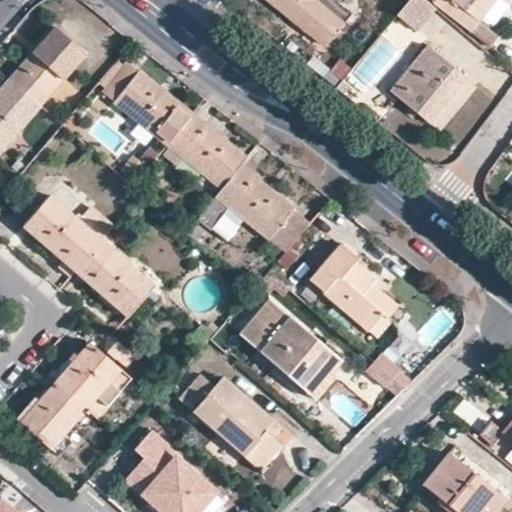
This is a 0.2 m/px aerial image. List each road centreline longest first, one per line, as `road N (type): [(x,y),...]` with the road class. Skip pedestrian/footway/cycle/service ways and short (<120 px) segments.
road 1 (residential): [(310,511),(511,310)]
road 2 (secondary): [(428,217),(299,113)]
road 3 (secondary): [(188,36),(203,71),(263,112),(299,113)]
road 4 (secondary): [(299,113),(287,87),(220,40),(188,36)]
road 5 (residential): [(428,217),(511,110)]
road 6 (residential): [(0,373),(44,323),(3,280)]
